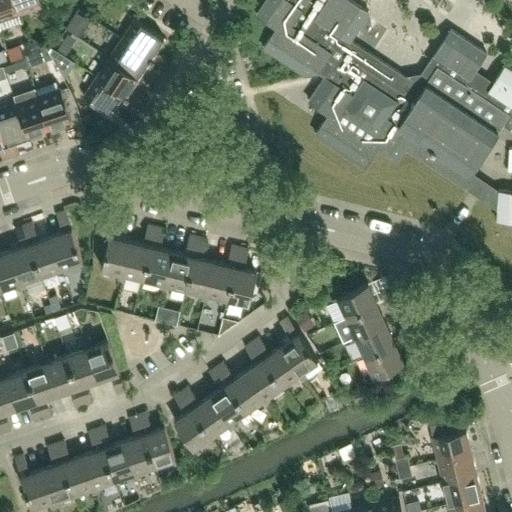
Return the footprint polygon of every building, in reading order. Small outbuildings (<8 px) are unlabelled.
[(0,0),(0,28),(0,29),(22,21),(19,13),(14,0),(0,0)] [(41,5),(39,0),(14,0),(19,13),(41,5)] [(511,68),(505,64),(492,84),(473,72),(486,52),(451,28),(415,82),(351,40),(369,11),(352,0),(265,0),(256,14),(276,27),(263,47),(304,74),(318,72),(320,68),(327,72),(308,100),(328,113),(315,133),(365,166),(378,146),(398,160),(406,148),(465,187),(474,173),(471,171),(503,124),(511,129),(511,190),(498,190),(496,220),(511,221),(511,68)] [(156,49),(164,37),(135,18),(122,37),(163,65),(167,57),(156,49)] [(67,21),(61,40),(76,45),(82,26),(67,21)] [(163,65),(122,37),(109,56),(138,76),(146,64),(158,72),(163,65)] [(38,38),(29,41),(33,51),(41,48),(38,38)] [(29,40),(12,45),(16,57),(24,54),(33,51),(29,41),(29,40)] [(33,51),(24,54),(28,64),(36,62),(33,51)] [(130,87),(138,76),(109,56),(97,75),(138,103),(142,95),(130,87)] [(138,103),(97,75),(83,95),(112,114),(121,102),(133,110),(138,103)] [(72,120),(60,87),(38,95),(54,141),(62,138),(57,125),(72,120)] [(54,141),(38,95),(16,102),(28,135),(41,130),(46,144),(54,141)] [(28,135),(16,102),(0,107),(0,124),(11,156),(19,153),(14,140),(28,135)] [(11,156),(0,124),(0,151),(3,159),(11,156)] [(69,220),(65,209),(56,212),(60,223),(69,220)] [(120,229),(123,217),(114,215),(111,226),(120,229)] [(32,220),(24,223),(28,234),(36,231),(32,220)] [(19,237),(28,234),(24,223),(15,226),(19,237)] [(145,235),(153,237),(156,225),(148,223),(145,235)] [(165,227),(156,225),(153,237),(162,239),(165,227)] [(68,273),(65,265),(83,259),(72,228),(51,235),(64,274),(68,273)] [(187,245),(195,247),(198,235),(190,233),(187,245)] [(121,280),(130,239),(109,234),(101,267),(119,271),(117,279),(121,280)] [(64,274),(51,235),(30,242),(41,274),(58,268),(61,275),(64,274)] [(207,237),(198,235),(195,247),(204,249),(207,237)] [(144,277),(151,245),(130,239),(121,280),(124,281),(126,273),(144,277)] [(27,287),(24,279),(41,274),(30,242),(10,249),(23,288),(27,287)] [(229,255),(237,257),(240,245),(231,243),(229,255)] [(163,290),(172,250),(151,245),(144,277),(161,281),(159,289),(163,290)] [(249,248),(240,245),(237,257),(246,259),(249,248)] [(23,288),(10,249),(0,252),(0,286),(0,288),(17,282),(20,289),(23,288)] [(186,287),(193,255),(172,250),(163,290),(166,291),(168,283),(186,287)] [(205,300),(214,260),(193,255),(186,287),(203,291),(201,299),(205,300)] [(228,297),(235,265),(214,260),(205,300),(208,301),(210,293),(228,297)] [(247,310),(257,270),(235,265),(228,297),(246,302),(244,309),(247,310)] [(377,302),(368,281),(330,299),(331,302),(339,298),(346,315),(377,302)] [(380,290),(384,298),(395,293),(391,285),(380,290)] [(399,302),(395,293),(384,298),(388,307),(399,302)] [(386,321),(377,302),(346,315),(354,332),(347,335),(348,338),(386,321)] [(168,306),(165,321),(177,323),(180,309),(168,306)] [(306,310),(298,316),(305,329),(314,323),(306,310)] [(295,325),(288,315),(280,321),(287,331),(295,325)] [(395,341),(386,321),(348,338),(350,342),(357,338),(364,355),(395,341)] [(398,329),(402,338),(413,333),(409,325),(398,329)] [(318,359),(299,332),(281,345),(305,379),(308,376),(303,370),(318,359)] [(417,341),(413,333),(402,338),(406,346),(417,341)] [(259,335),(252,341),(259,350),(266,345),(259,335)] [(119,371),(109,340),(91,346),(88,338),(85,339),(98,378),(119,371)] [(98,378),(85,339),(81,340),(84,348),(67,354),(78,385),(98,378)] [(251,356),(259,350),(252,341),(244,346),(251,356)] [(404,361),(395,341),(364,355),(372,372),(365,375),(366,378),(404,361)] [(305,379),(281,345),(263,357),(282,384),(297,374),(302,381),(305,379)] [(320,353),(324,365),(342,359),(338,346),(320,353)] [(78,385),(67,354),(50,360),(47,352),(44,353),(58,392),(78,385)] [(58,392),(44,353),(40,355),(43,362),(26,368),(37,399),(58,392)] [(282,384),(263,357),(245,369),(269,403),(272,401),(268,395),(282,384)] [(224,360),(216,365),(223,375),(231,370),(224,360)] [(216,380),(223,375),(216,365),(209,371),(216,380)] [(37,399),(26,368),(9,374),(7,366),(3,368),(17,406),(37,399)] [(0,412),(17,406),(3,368),(0,368),(0,369),(2,376),(0,377),(0,412)] [(269,403),(245,369),(228,382),(247,409),(262,399),(266,405),(269,403)] [(126,390),(122,379),(113,382),(117,393),(126,390)] [(247,409),(228,382),(210,394),(234,428),(237,426),(232,419),(247,409)] [(188,385),(181,390),(188,400),(195,395),(188,385)] [(89,390),(81,393),(84,404),(93,401),(89,390)] [(180,405),(188,400),(181,390),(174,395),(180,405)] [(76,407),(84,404),(81,393),(72,396),(76,407)] [(234,428),(210,394),(192,406),(211,434),(226,424),(231,430),(234,428)] [(48,404),(40,407),(44,418),(52,415),(48,404)] [(211,434),(192,406),(174,419),(198,453),(201,451),(196,445),(211,434)] [(35,421),(44,418),(40,407),(31,410),(35,421)] [(146,411),(137,413),(141,425),(150,422),(146,411)] [(133,428),(141,425),(137,413),(129,416),(133,428)] [(7,418),(0,420),(0,424),(3,433),(11,430),(7,418)] [(472,451),(466,427),(456,430),(453,418),(430,424),(433,435),(432,435),(438,459),(472,451)] [(105,425),(97,427),(100,439),(109,436),(105,425)] [(178,464),(165,425),(144,432),(155,464),(172,458),(175,465),(178,464)] [(92,442),(100,439),(97,427),(88,430),(92,442)] [(140,477),(138,470),(155,464),(144,432),(124,439),(137,478),(140,477)] [(359,438),(351,441),(355,450),(357,449),(362,447),(359,438)] [(64,439),(56,442),(60,453),(68,450),(64,439)] [(137,478),(124,439),(103,446),(114,478),(131,472),(134,480),(137,478)] [(51,456),(60,453),(56,442),(47,445),(51,456)] [(100,491),(97,484),(114,478),(103,446),(83,454),(96,493),(100,491)] [(477,473),(472,451),(438,459),(443,481),(477,473)] [(27,464),(23,453),(14,456),(18,467),(27,464)] [(96,493),(83,454),(62,461),(73,492),(90,486),(93,494),(96,493)] [(395,458),(398,468),(410,465),(408,455),(395,458)] [(59,505),(56,498),(73,492),(62,461),(42,468),(55,507),(59,505)] [(412,475),(410,465),(398,468),(400,478),(412,475)] [(55,507),(42,468),(21,475),(32,506),(49,500),(52,508),(55,507)] [(482,495),(477,473),(443,481),(448,503),(482,495)] [(486,511),(482,495),(448,503),(450,511),(486,511)] [(403,511),(399,496),(376,501),(378,511),(403,511)] [(406,503),(408,511),(410,511),(421,510),(418,500),(406,503)] [(378,511),(376,501),(354,507),(355,511),(378,511)]
